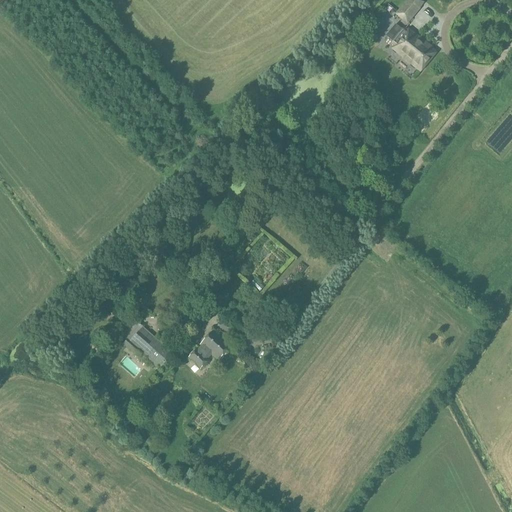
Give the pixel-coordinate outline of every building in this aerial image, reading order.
[(407,23),(423,2),(420,0),(407,0),(396,15),(407,23)] [(406,33),(402,29),(392,42),(396,45),(393,48),(420,70),(435,51),(408,30),(406,33)] [(258,278),(252,281),(258,291),(264,288),(258,278)] [(160,368),(172,354),(135,323),(123,337),(160,368)] [(218,361),(230,347),(214,332),(201,345),(201,346),(197,351),(197,350),(189,359),(200,369),(208,360),(207,359),(212,355),(218,361)] [(129,354),(120,362),(134,377),(143,369),(129,354)]
